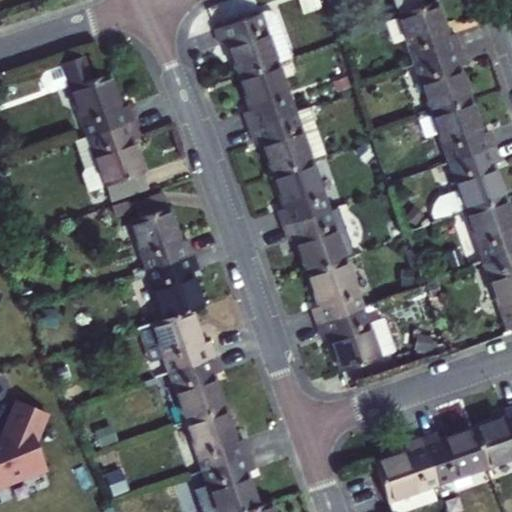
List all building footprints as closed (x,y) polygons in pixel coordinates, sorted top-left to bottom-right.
[(319,8),(316,0),(298,0),(305,18),(319,14),(318,9),(319,8)] [(392,0),(397,14),(423,5),(421,0),(392,0)] [(423,5),(397,14),(415,64),(460,48),(454,33),(447,36),(435,1),(423,5)] [(260,14),(277,64),(291,59),(277,18),(274,14),(269,12),(264,12),(260,14)] [(239,76),(277,64),(260,14),(215,29),(220,44),(227,42),(230,50),(239,76)] [(432,113),(469,100),(458,66),(465,64),(460,48),(415,64),(432,113)] [(89,80),(81,57),(61,63),(86,137),(131,121),(126,106),(119,108),(107,74),(89,80)] [(249,128),(294,112),(277,64),(239,76),(249,105),(251,110),(244,113),(249,128)] [(350,87),(346,77),(332,82),(336,92),(350,87)] [(488,131),(481,134),(469,100),(432,113),(449,162),(494,147),(488,131)] [(313,122),(308,108),(294,112),(298,127),(313,122)] [(311,161),(298,127),(294,112),(249,128),(254,143),(261,141),(263,145),(273,175),(311,161)] [(86,137),(96,165),(104,186),(106,186),(142,174),(130,139),(137,136),(131,121),(86,137)] [(313,122),(298,127),(311,161),(325,157),(313,122)] [(75,141),(85,169),(96,165),(86,137),(75,141)] [(371,155),(362,145),(355,151),(364,162),(371,155)] [(459,190),(466,211),(504,198),(492,165),(499,162),(494,147),(449,162),(459,190)] [(328,210),(311,161),(273,175),(283,203),(285,208),(277,211),(283,226),(328,210)] [(104,186),(96,165),(85,169),(82,173),(88,192),(104,186)] [(147,190),(142,174),(106,186),(111,202),(147,190)] [(434,222),(466,211),(459,190),(439,197),(433,204),(431,213),(434,222)] [(132,203),(137,218),(167,207),(162,193),(132,203)] [(392,200),(380,193),(376,200),(388,207),(392,200)] [(483,260),(511,250),(511,221),(504,198),(466,211),(483,260)] [(127,201),(112,206),(115,217),(131,213),(127,201)] [(180,241),(167,207),(137,218),(129,220),(147,270),(192,254),(186,239),(180,241)] [(423,217),(413,208),(405,217),(415,226),(423,217)] [(307,273),(345,259),(328,210),(283,226),(288,241),(295,239),(296,243),(307,273)] [(411,249),(404,252),(411,270),(417,268),(411,249)] [(511,250),(483,260),(507,330),(511,328),(511,250)] [(197,270),(192,254),(147,270),(164,319),(190,310),(202,306),(190,272),(197,270)] [(317,324),(361,308),(345,259),(307,273),(317,301),(318,306),(311,309),(317,324)] [(400,286),(413,287),(414,270),(411,270),(401,270),(400,286)] [(435,281),(426,284),(431,298),(441,295),(435,281)] [(379,359),(378,357),(367,323),(361,308),(317,324),(322,340),(329,337),(331,341),(341,371),(379,359)] [(42,326),(57,326),(57,310),(42,309),(42,326)] [(152,323),(169,372),(214,357),(209,341),(201,344),(190,310),(164,319),(152,323)] [(367,323),(378,357),(393,352),(381,319),(367,323)] [(156,377),(169,372),(152,323),(139,327),(156,377)] [(430,352),(432,337),(417,335),(415,351),(430,352)] [(219,372),(214,357),(169,372),(186,421),(224,408),(212,374),(219,372)] [(74,381),(60,386),(66,407),(80,402),(74,381)] [(35,440),(47,413),(19,401),(4,437),(0,438),(0,485),(25,476),(26,478),(47,469),(35,440)] [(485,467),(511,457),(511,407),(503,411),(506,418),(472,430),(485,467)] [(236,441),(224,408),(186,421),(203,470),(248,454),(243,439),(236,441)] [(100,447),(117,441),(111,425),(95,432),(100,447)] [(436,484),(485,467),(472,430),(439,441),(436,434),(421,439),(436,484)] [(387,501),(430,486),(436,484),(421,439),(406,445),(408,452),(373,464),(386,501),(387,501)] [(253,470),(248,454),(203,470),(208,485),(197,489),(204,511),(240,511),(258,506),(246,472),(253,470)] [(112,497),(128,491),(120,469),(104,475),(112,497)] [(402,511),(435,501),(430,486),(387,501),(390,511),(402,511)] [(273,511),(270,502),(258,506),(240,511),(273,511)]
